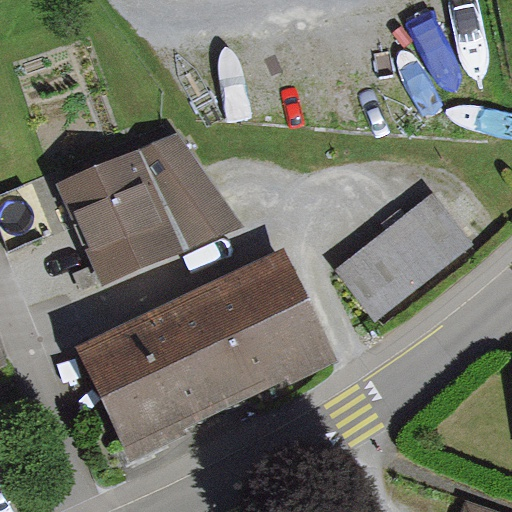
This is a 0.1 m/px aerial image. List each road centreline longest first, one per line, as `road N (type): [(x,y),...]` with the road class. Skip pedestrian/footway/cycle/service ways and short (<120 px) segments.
road 1 (residential): [(167,511),(355,416),(511,290)]
road 2 (residential): [(0,268),(89,511)]
